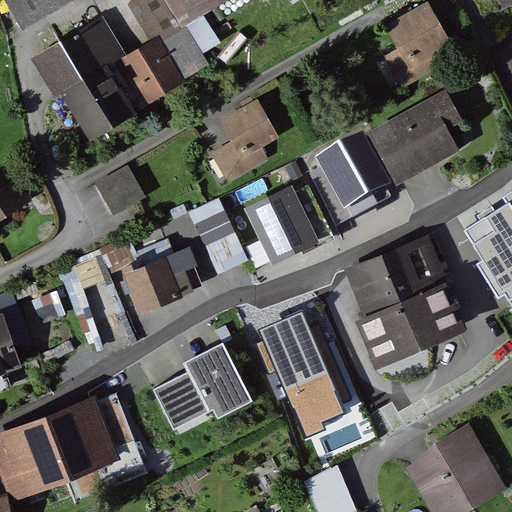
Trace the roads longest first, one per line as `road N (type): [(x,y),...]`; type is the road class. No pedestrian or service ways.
road 1 (residential): [(511,172),(467,207),(335,266),(203,312),(0,422)]
road 2 (residential): [(0,280),(66,246),(76,228),(63,194),(368,22)]
road 3 (residential): [(511,370),(369,463),(363,484),(373,511)]
